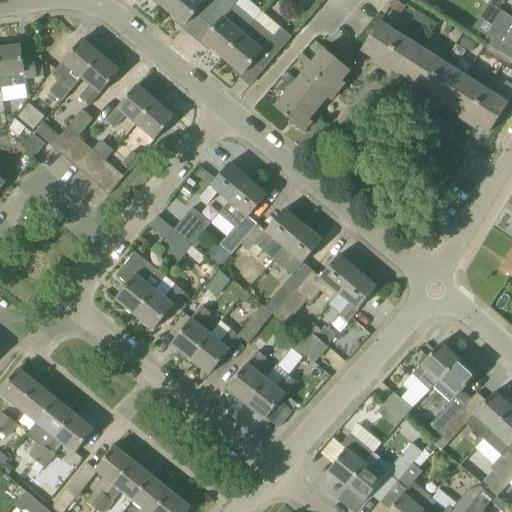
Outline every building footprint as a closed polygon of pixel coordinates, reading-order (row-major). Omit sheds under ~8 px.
[(153,0),(165,10),(173,0),(153,0)] [(173,0),(165,10),(185,27),(195,14),(205,22),(223,0),(173,0)] [(223,59),(255,23),(235,6),(240,0),(223,0),(205,22),(214,29),(203,42),(223,59)] [(395,0),(393,3),(390,8),(400,15),(406,7),(395,0)] [(511,18),(504,13),(486,40),(501,50),(504,45),(511,50),(511,18)] [(272,37),(255,23),(223,59),(243,76),(253,63),(263,71),(292,38),(280,28),(272,37)] [(423,50),(419,47),(380,23),(361,51),(375,60),(372,64),(391,76),(394,72),(405,80),(424,51),(423,50)] [(81,78),(101,55),(83,40),(63,63),(53,76),(60,82),(70,69),(81,78)] [(23,60),(21,46),(0,49),(0,78),(2,89),(28,85),(27,80),(37,78),(34,58),(23,60)] [(350,71),(324,49),(291,88),(306,100),(318,110),(327,98),(331,101),(345,84),(341,82),(350,71)] [(436,99),(448,107),(466,78),(424,51),(405,80),(417,87),(415,91),(434,103),(436,99)] [(90,107),(120,71),(101,55),(81,78),(90,86),(80,98),(90,107)] [(508,104),(466,78),(448,107),(460,114),(458,118),(476,130),(479,126),(490,133),(508,104)] [(136,125),(156,102),(137,86),(107,121),(115,128),(125,115),(136,125)] [(318,110),(306,100),(291,88),(275,108),(304,133),(313,123),(309,120),(318,110)] [(155,141),(175,118),(156,102),(136,125),(155,141)] [(34,131),(45,118),(30,106),(19,118),(34,131)] [(78,139),(94,119),(83,110),(67,129),(77,137),(78,139)] [(61,156),(77,137),(67,129),(65,132),(60,137),(52,147),(52,148),(61,156)] [(25,155),(32,162),(46,145),(35,136),(25,148),(28,151),(25,155)] [(86,146),(78,139),(77,137),(61,156),(71,164),(86,146)] [(80,172),(96,154),(86,146),(71,164),(80,172)] [(132,152),(122,165),(129,172),(140,159),(140,158),(132,152)] [(90,180),(105,162),(96,154),(80,172),(90,180)] [(99,188),(115,170),(105,162),(90,180),(99,188)] [(229,202),(248,179),(230,164),(200,199),(208,205),(218,193),(229,202)] [(109,196),(124,177),(115,170),(99,188),(109,196)] [(240,245),(257,225),(249,218),(268,195),(248,179),(229,202),(230,203),(219,215),(231,225),(235,229),(220,246),(232,255),(240,245)] [(274,260),(303,225),(284,210),(266,232),(257,225),(240,245),(249,253),(250,252),(257,258),(262,251),(274,260)] [(192,247),(200,237),(208,228),(190,213),(174,231),(192,247)] [(292,276),(265,308),(272,314),(274,316),(312,271),(303,264),(322,241),(303,225),(274,260),(286,270),(285,270),(292,276)] [(184,256),(187,253),(192,247),(174,231),(166,241),(184,256)] [(196,249),(204,240),(200,237),(192,247),(196,249)] [(166,241),(162,246),(175,258),(179,252),(166,241)] [(219,248),(215,245),(206,256),(221,268),(230,257),(219,248)] [(201,264),(206,258),(196,249),(192,247),(187,253),(201,264)] [(511,277),(511,253),(501,270),(511,277)] [(115,300),(135,315),(154,292),(166,278),(136,254),(119,276),(129,284),(115,300)] [(338,293),(358,271),(339,256),(320,278),(312,271),(274,316),(286,325),(306,301),(311,304),(321,292),(327,284),(338,293)] [(347,323),(377,287),(358,271),(338,293),(351,303),(343,312),(340,316),(347,323)] [(207,290),(218,299),(231,282),(221,273),(207,290)] [(175,286),(164,300),(154,292),(135,315),(154,331),(184,293),(175,286)] [(189,359),(209,335),(199,326),(210,313),(202,307),(171,345),(189,359)] [(245,328),(238,337),(240,338),(248,345),(255,336),(272,314),(265,308),(262,307),(245,328)] [(321,332),(313,325),(301,338),(300,339),(307,344),(313,337),(316,339),(321,332)] [(322,333),(317,339),(326,346),(335,336),(325,328),(322,333)] [(238,337),(231,331),(220,343),(209,335),(189,359),(210,376),(240,338),(238,337)] [(327,347),(316,339),(313,337),(307,344),(300,351),(303,353),(314,362),(327,347)] [(300,356),(303,353),(300,351),(307,344),(300,339),(292,349),(300,356)] [(434,388),(459,359),(441,343),(413,375),(430,391),(434,387),(434,388)] [(246,405),(266,380),(255,371),(265,358),(257,352),(227,389),(246,405)] [(439,435),(471,399),(463,391),(477,376),(459,359),(434,388),(451,403),(430,426),(439,435)] [(0,393),(18,408),(37,384),(18,369),(0,392),(0,393)] [(285,395),(296,382),(287,375),(276,388),(266,380),(246,405),(265,420),(286,395),(285,395)] [(38,423),(56,400),(37,384),(18,408),(38,423)] [(408,390),(399,399),(412,409),(419,401),(408,390)] [(485,439),(511,409),(511,408),(495,392),(471,418),(462,410),(472,400),(471,399),(439,435),(444,440),(448,443),(466,424),(483,440),(485,439)] [(403,419),(412,409),(399,399),(394,394),(393,394),(385,403),(403,419)] [(48,449),(56,438),(75,415),(56,400),(38,423),(28,435),(39,443),(29,455),(37,461),(48,449)] [(395,428),(403,419),(385,403),(377,413),(395,428)] [(496,480),(511,462),(511,451),(509,449),(511,445),(511,409),(485,439),(502,455),(487,472),(496,480)] [(0,431),(10,419),(2,412),(0,415),(0,431)] [(94,430),(75,415),(56,438),(75,454),(94,430)] [(7,438),(18,425),(10,419),(0,431),(0,432),(6,437),(7,438)] [(346,487),(374,454),(382,444),(358,425),(350,434),(341,445),(346,449),(327,472),(346,487)] [(417,468),(444,440),(439,435),(433,443),(413,464),(397,483),(406,490),(388,511),(420,511),(432,498),(413,484),(422,472),(417,468)] [(387,475),(397,483),(413,464),(433,443),(427,438),(416,449),(413,446),(404,457),(402,456),(392,468),(374,454),(346,487),(365,502),(387,475)] [(95,510),(134,462),(115,446),(95,470),(104,477),(95,489),(98,491),(87,504),(95,510)] [(55,455),(48,449),(37,461),(45,467),(55,455)] [(133,500),(152,477),(134,462),(95,510),(97,511),(106,511),(122,492),(133,500)] [(511,462),(496,480),(488,490),(495,497),(497,498),(508,485),(509,485),(511,481),(511,462)] [(76,498),(94,477),(83,468),(51,508),(56,511),(64,511),(76,498)] [(154,511),(171,492),(152,477),(133,500),(143,508),(140,511),(154,511)] [(483,490),(481,488),(480,488),(467,491),(457,504),(440,491),(433,499),(432,498),(420,511),(467,511),(468,511),(487,490),(485,488),(483,490)] [(482,511),(495,497),(488,490),(487,490),(468,511),(467,511),(482,511)] [(186,511),(190,507),(171,492),(154,511),(186,511)] [(26,493),(17,504),(15,506),(21,511),(27,511),(36,501),(26,493)]
